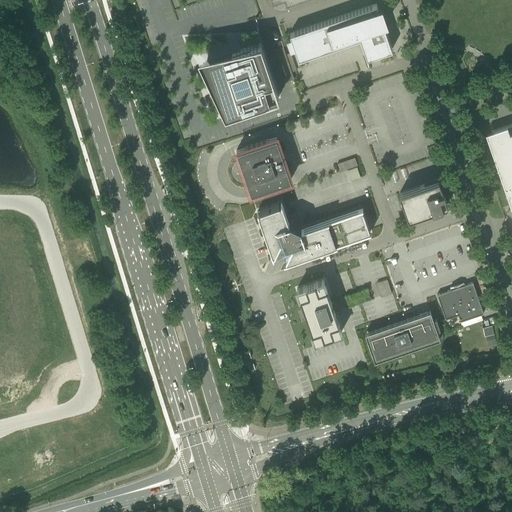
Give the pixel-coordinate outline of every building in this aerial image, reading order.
[(291,37),(287,39),(290,50),(295,48),(299,59),(360,38),(365,52),(367,58),(374,56),(392,49),(384,25),(388,24),(382,6),(378,8),(376,4),(373,5),(290,34),(291,37)] [(261,44),(248,48),(200,59),(206,75),(225,116),(279,97),(261,44)] [(281,47),(276,49),(287,81),(292,79),(294,79),(283,46),(281,47)] [(511,123),(486,133),(511,209),(511,123)] [(277,136),(236,150),(251,193),(291,179),(277,136)] [(349,168),(352,179),(362,176),(356,157),(338,163),(340,171),(349,168)] [(447,205),(444,194),(439,180),(424,185),(400,193),(408,219),(447,205)] [(282,202),(257,211),(273,257),(275,253),(278,261),(286,258),(284,262),(370,232),(369,228),(366,218),(362,208),(301,228),(289,222),(287,216),(286,215),(282,202)] [(382,296),(393,292),(388,278),(377,282),(382,296)] [(324,279),(297,289),(315,341),(342,332),(334,308),(336,308),(334,302),(332,302),(324,279)] [(454,288),(437,294),(445,319),(458,314),(460,321),(461,324),(462,327),(483,320),(481,314),(484,313),(473,282),(461,286),(460,283),(453,286),(454,288)] [(421,317),(369,335),(377,356),(436,336),(427,312),(420,315),(421,317)] [(487,344),(495,344),(495,326),(486,326),(487,344)]
